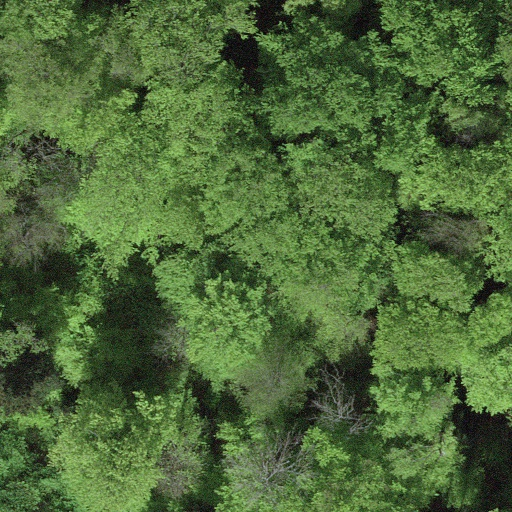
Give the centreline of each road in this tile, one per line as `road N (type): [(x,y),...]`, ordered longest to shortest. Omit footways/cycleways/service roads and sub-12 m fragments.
road 1 (track): [(0,280),(251,353),(314,380),(363,410),(478,511)]
road 2 (track): [(511,192),(241,207),(0,250)]
